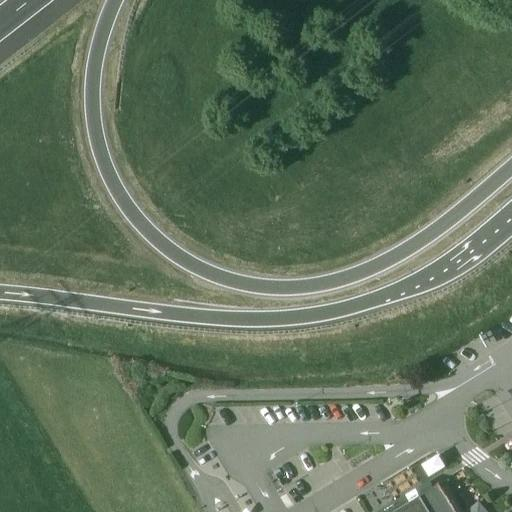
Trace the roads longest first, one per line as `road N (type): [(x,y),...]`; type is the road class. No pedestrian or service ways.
road 1 (motorway): [(511,166),(436,230),(352,276),(282,289),(196,271),(141,228),(103,162),(94,91),(115,0)]
road 2 (motorway): [(0,294),(206,317),(314,317),(417,283),(511,217)]
